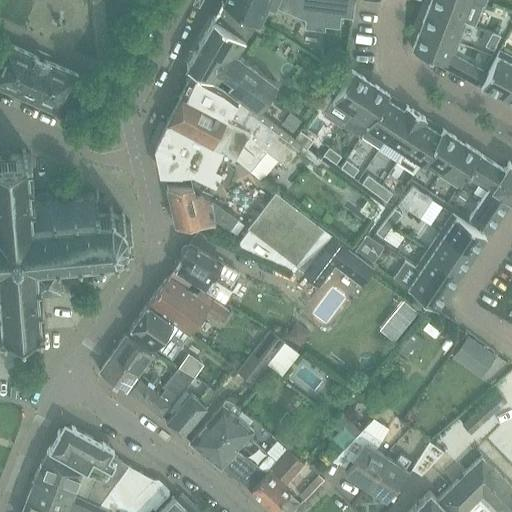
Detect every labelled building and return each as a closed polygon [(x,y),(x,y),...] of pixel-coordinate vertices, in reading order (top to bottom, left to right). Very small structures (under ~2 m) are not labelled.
[(354,0),(224,0),(224,2),(260,24),(262,15),(261,15),(266,4),(306,20),(305,30),(323,32),(323,28),(339,30),(341,15),(353,16),(354,0)] [(476,26),(484,6),(468,0),(431,0),(428,8),(466,22),(476,26)] [(458,42),(466,22),(428,8),(420,28),(458,42)] [(236,53),(245,39),(213,18),(186,66),(192,68),(221,86),(242,100),(257,111),(277,83),(236,53)] [(453,55),(458,42),(420,28),(412,49),(436,58),(435,61),(447,68),(477,84),(477,83),(477,82),(483,71),(453,55)] [(501,35),(492,32),(485,45),(493,49),(501,35)] [(0,52),(0,84),(11,89),(62,112),(79,75),(5,42),(0,52)] [(500,96),(511,74),(511,56),(500,50),(481,86),(500,96)] [(221,86),(192,68),(167,119),(168,120),(223,150),(232,157),(232,156),(261,180),(277,160),(286,166),(303,146),(294,139),(257,111),(242,100),(221,86)] [(342,125),(343,125),(368,86),(371,81),(352,69),(323,113),(342,125)] [(511,74),(500,96),(511,102),(511,74)] [(386,97),(387,98),(389,94),(371,81),(368,86),(343,125),(361,137),(362,135),(386,97)] [(379,147),(385,139),(404,109),(406,104),(389,94),(387,98),(386,97),(362,135),(379,147)] [(423,121),(426,117),(406,104),(404,109),(385,139),(403,150),(403,151),(422,121),(423,121)] [(292,133),(301,122),(290,113),(281,124),(292,133)] [(440,132),(442,128),(426,117),(423,121),(422,121),(403,151),(403,150),(396,161),(415,173),(421,163),(421,162),(440,132)] [(223,150),(168,120),(155,147),(159,168),(164,172),(182,173),(184,170),(215,185),(217,180),(229,185),(236,169),(229,163),(230,159),(221,152),(223,150)] [(439,174),(458,145),(461,140),(442,128),(440,132),(421,162),(421,163),(439,174)] [(312,140),(300,131),(294,139),(303,146),(306,148),(312,140)] [(466,175),(480,153),(480,152),(461,140),(458,145),(439,174),(458,186),(466,175)] [(329,147),(323,154),(335,163),(341,156),(329,147)] [(101,255),(112,254),(114,259),(117,258),(116,253),(121,248),(125,252),(128,249),(124,246),(127,239),(132,240),(133,236),(127,235),(127,228),(132,226),(131,222),(126,224),(122,218),(125,214),(122,211),(118,215),(111,212),(113,207),(109,206),(108,211),(98,212),(96,195),(98,192),(96,190),(94,193),(73,194),(73,191),(70,191),(70,195),(52,197),(52,193),(49,193),(49,197),(30,198),(28,181),(33,181),(33,176),(28,176),(27,158),(32,158),(31,153),(26,154),(26,149),(21,149),(22,154),(0,155),(0,331),(0,334),(4,334),(4,329),(35,326),(36,331),(40,331),(40,326),(45,325),(44,321),(39,321),(38,303),(43,302),(43,298),(37,298),(36,281),(56,279),(60,282),(62,280),(59,277),(57,259),(76,258),(76,263),(80,262),(80,257),(97,256),(97,261),(102,260),(101,255)] [(498,190),(510,170),(505,167),(504,168),(480,153),(466,175),(488,189),(488,190),(491,185),(498,190)] [(327,159),(321,168),(334,177),(340,168),(327,159)] [(346,160),(340,167),(352,176),(358,169),(346,160)] [(511,199),(511,163),(509,161),(505,167),(510,170),(498,190),(511,198),(511,199)] [(343,172),(338,181),(351,189),(356,179),(343,172)] [(373,192),(380,184),(367,175),(361,183),(373,192)] [(191,185),(168,184),(167,184),(176,225),(215,223),(217,221),(230,231),(238,220),(200,192),(194,193),(191,185)] [(392,193),(380,184),(373,192),(385,201),(392,193)] [(489,230),(511,199),(511,198),(498,190),(491,185),(488,190),(488,189),(469,217),(489,230)] [(416,202),(422,193),(412,186),(405,195),(416,202)] [(297,265),(316,249),(331,235),(332,234),(276,192),(234,246),(290,270),(295,264),(297,265)] [(426,209),(432,199),(422,193),(416,202),(426,209)] [(410,211),(416,202),(405,195),(398,203),(410,211)] [(419,218),(426,209),(416,202),(410,211),(419,218)] [(356,224),(373,234),(383,218),(366,208),(356,224)] [(402,214),(395,208),(385,220),(392,226),(402,214)] [(486,235),(470,225),(452,213),(440,231),(469,251),(473,254),(486,235)] [(383,238),(392,226),(385,220),(376,232),(383,238)] [(473,254),(469,251),(440,231),(428,249),(461,272),(473,254)] [(363,255),(374,239),(366,233),(355,249),(363,255)] [(317,285),(320,282),(333,262),(361,283),(373,267),(331,235),(316,249),(297,265),(296,267),(317,285)] [(222,262),(189,242),(174,267),(224,298),(230,288),(227,286),(236,271),(222,262)] [(461,272),(428,249),(416,267),(449,290),(461,272)] [(449,290),(416,267),(406,261),(394,278),(403,286),(437,308),(449,290)] [(197,296),(168,275),(146,305),(188,332),(204,310),(220,322),(228,311),(200,291),(197,296)] [(188,332),(146,305),(129,328),(155,347),(159,342),(173,353),(188,332)] [(296,320),(287,335),(300,344),(309,330),(296,320)] [(285,340),(272,330),(237,371),(250,382),(285,340)] [(467,330),(441,366),(454,375),(456,373),(484,393),(511,369),(511,363),(490,348),(488,351),(480,346),(483,341),(467,330)] [(111,353),(137,371),(152,351),(126,333),(111,353)] [(125,388),(129,390),(129,391),(161,417),(193,377),(177,368),(162,387),(165,389),(160,395),(134,376),(137,371),(111,353),(99,370),(125,389),(125,388)] [(215,393),(214,392),(208,388),(198,400),(190,392),(165,421),(181,434),(215,393)] [(471,433),(505,400),(497,391),(462,425),(471,433)] [(204,453),(238,416),(242,410),(233,403),(227,400),(224,404),(222,403),(189,441),(204,453)] [(221,467),(236,450),(253,429),(238,416),(204,453),(220,467),(221,467)] [(106,444),(102,442),(72,425),(64,420),(59,429),(47,450),(81,469),(86,472),(92,459),(106,467),(111,455),(114,448),(106,444)] [(365,486),(385,455),(376,449),(382,440),(363,429),(355,436),(333,459),(344,467),(352,454),(356,457),(346,473),(365,486)] [(421,474),(439,457),(445,451),(429,440),(425,447),(411,468),(421,474)] [(301,503),(282,486),(304,462),(288,447),(275,462),(250,490),(273,511),(274,511),(275,511),(291,511),(299,504),(301,503)] [(72,492),(81,469),(47,450),(34,478),(72,492)] [(243,483),(257,466),(245,455),(244,456),(236,450),(221,467),(229,473),(229,474),(243,483)] [(385,499),(405,468),(412,460),(401,453),(396,462),(385,455),(365,486),(385,499)] [(120,511),(153,478),(129,464),(111,455),(106,467),(92,459),(86,472),(96,475),(85,498),(111,511),(113,511),(120,511)] [(250,490),(275,462),(267,455),(257,466),(243,483),(250,490)] [(435,511),(511,511),(511,485),(482,455),(437,498),(443,505),(435,511)] [(157,477),(153,478),(120,511),(146,511),(152,507),(154,509),(170,492),(170,488),(157,477)] [(21,511),(110,511),(111,511),(85,498),(72,492),(34,478),(21,511)] [(299,508),(304,511),(315,511),(328,497),(316,487),(299,508)] [(435,511),(443,505),(437,498),(430,490),(407,511),(435,511)] [(190,511),(173,496),(157,511),(190,511)]
